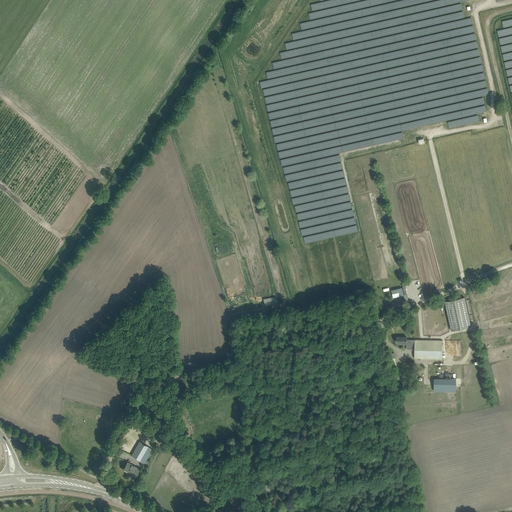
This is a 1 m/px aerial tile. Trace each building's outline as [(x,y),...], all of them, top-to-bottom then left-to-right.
[(403,295),(402,288),(392,290),(393,294),(399,292),(400,296),(403,295)] [(276,297),(264,300),(265,306),(278,303),(276,297)] [(471,326),(464,297),(445,301),(451,331),(471,326)] [(414,349),(415,340),(407,340),(407,337),(397,337),(397,343),(401,343),(400,344),(407,344),(407,349),(414,349)] [(442,359),(443,345),(443,340),(415,340),(414,349),(414,358),(442,359)] [(400,377),(396,363),(390,365),(393,378),(400,377)] [(456,391),(456,379),(434,378),(434,391),(456,391)] [(167,430),(164,434),(167,437),(164,441),(167,443),(173,435),(167,430)] [(141,461),(149,447),(139,441),(131,455),(141,461)] [(139,469),(127,462),(123,469),(130,473),(135,476),(139,469)] [(241,497),(238,492),(234,495),(230,497),(234,504),(239,501),(240,500),(239,499),(241,497)]
